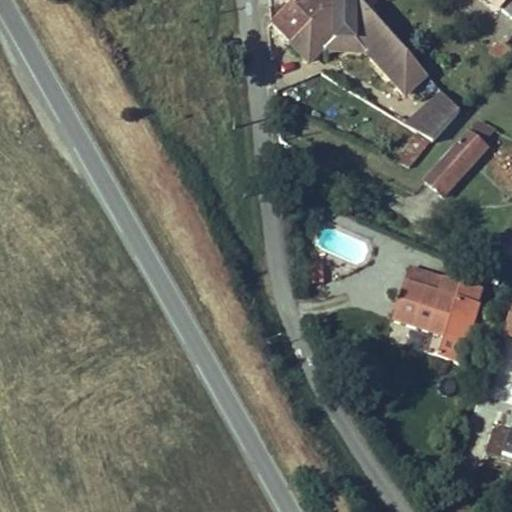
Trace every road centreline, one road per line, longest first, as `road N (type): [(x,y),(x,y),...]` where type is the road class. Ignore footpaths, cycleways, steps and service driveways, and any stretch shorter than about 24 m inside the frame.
road 1 (trunk): [(2,0),(290,511)]
road 2 (unclassified): [(403,511),(332,410),(294,341),(275,281),(246,0)]
